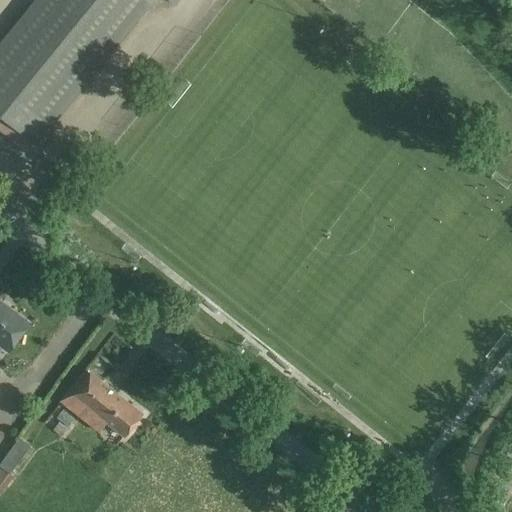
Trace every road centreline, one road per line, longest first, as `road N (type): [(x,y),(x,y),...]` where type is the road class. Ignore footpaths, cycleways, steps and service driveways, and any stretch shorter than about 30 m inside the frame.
road 1 (unclassified): [(377,511),(0,215)]
road 2 (unknown): [(4,218),(180,0)]
